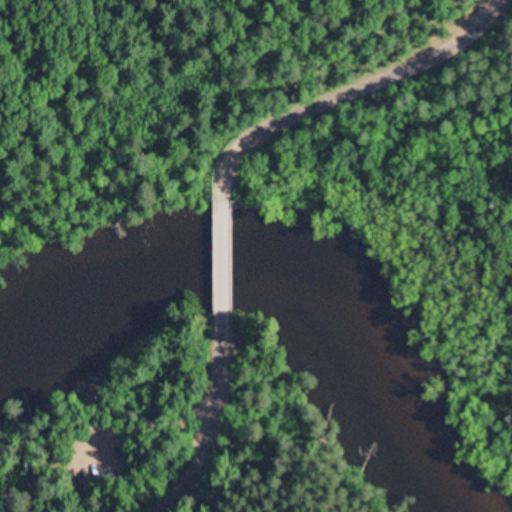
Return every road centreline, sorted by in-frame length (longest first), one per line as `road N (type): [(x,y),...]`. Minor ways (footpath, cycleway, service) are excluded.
road 1 (tertiary): [(221,185),(239,148),(260,131),(447,51),(506,0)]
road 2 (tertiary): [(158,511),(192,479),(210,446),(223,315)]
road 3 (tertiary): [(223,315),(221,185)]
